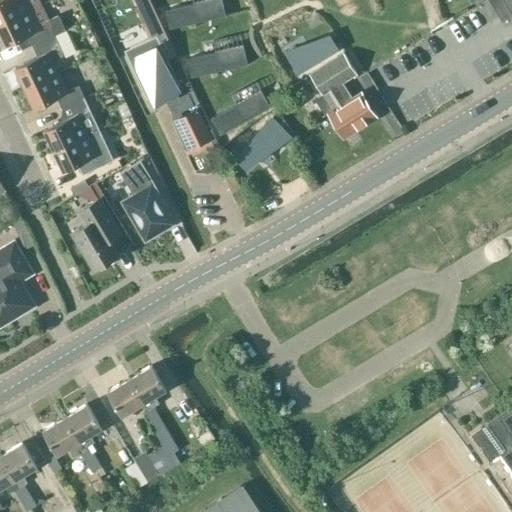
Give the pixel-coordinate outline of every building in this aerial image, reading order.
[(0,0),(0,22),(41,3),(39,0),(0,0)] [(27,34),(32,45),(55,34),(65,30),(58,15),(49,19),(41,3),(0,22),(0,35),(1,35),(5,44),(27,34)] [(19,75),(17,76),(22,87),(58,71),(53,60),(65,54),(55,34),(32,45),(37,56),(15,66),(19,75)] [(157,34),(124,49),(147,99),(152,96),(155,102),(177,91),(174,86),(180,83),(157,34)] [(333,109),(329,112),(344,136),(376,116),(360,92),(352,97),(342,81),(356,72),(344,52),(310,73),(323,94),(323,93),(333,109)] [(67,90),(58,71),(22,87),(28,99),(30,98),(34,107),(56,96),(61,107),(84,96),(79,84),(67,90)] [(82,122),(94,116),(84,96),(61,107),(67,118),(44,129),(48,137),(46,138),(51,149),(88,133),(82,122)] [(125,101),(116,105),(122,117),(130,113),(125,101)] [(197,108),(174,118),(188,148),(211,138),(197,108)] [(96,152),(88,133),(51,149),(53,164),(60,163),(63,169),(86,158),(91,170),(114,159),(108,147),(96,152)] [(172,222),(158,199),(160,198),(139,164),(124,173),(137,193),(124,201),(146,237),(153,233),(156,233),(160,231),(162,229),(164,226),(172,222)] [(96,182),(78,193),(79,195),(95,200),(99,197),(104,195),(96,182)] [(80,209),(88,222),(72,232),(94,268),(118,253),(110,240),(121,234),(99,197),(95,200),(80,209)] [(29,296),(19,279),(32,271),(13,241),(0,248),(0,324),(23,310),(21,306),(23,300),(29,296)] [(165,389),(151,365),(129,378),(143,402),(144,402),(148,409),(153,405),(154,406),(159,402),(155,395),(165,389)] [(122,415),(143,402),(129,378),(107,391),(122,415)] [(101,428),(86,404),(64,417),(83,449),(89,446),(92,443),(94,442),(90,434),(101,428)] [(153,405),(148,409),(143,411),(150,422),(160,417),(154,406),(153,405)] [(500,453),(508,465),(511,470),(511,408),(510,406),(471,434),(490,461),(500,453)] [(73,455),(79,451),(83,449),(64,417),(42,430),(57,454),(68,447),(73,455)] [(160,417),(150,422),(156,433),(166,427),(160,417)] [(166,427),(156,433),(163,445),(176,465),(190,456),(186,449),(180,452),(166,427)] [(36,466),(21,442),(0,454),(0,455),(6,465),(19,487),(25,484),(27,483),(23,474),(36,466)] [(176,465),(163,445),(146,454),(144,451),(134,457),(136,461),(149,481),(176,465)] [(89,446),(83,449),(79,451),(85,461),(95,455),(89,446)] [(46,459),(49,465),(54,472),(62,467),(54,454),(46,459)] [(19,487),(6,465),(0,455),(0,508),(2,507),(0,503),(0,487),(4,485),(9,493),(14,490),(19,487)] [(95,455),(85,461),(91,472),(97,468),(101,466),(95,455)] [(149,481),(136,461),(125,468),(137,488),(149,481)] [(25,484),(19,487),(14,490),(20,500),(31,494),(25,484)] [(200,511),(260,511),(242,484),(200,511)] [(31,494),(20,500),(27,511),(36,504),(31,494)]
